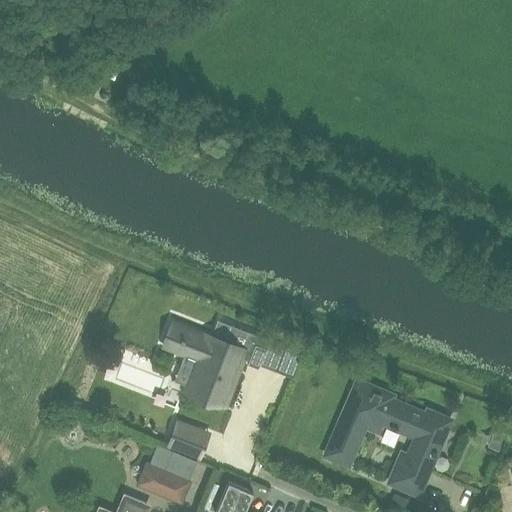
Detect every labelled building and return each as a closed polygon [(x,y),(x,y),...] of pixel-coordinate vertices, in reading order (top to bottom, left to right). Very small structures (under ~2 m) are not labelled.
[(172,322),(164,343),(175,347),(198,356),(185,389),(222,403),(240,355),(275,369),(284,345),(256,334),(230,324),(225,340),(207,333),(206,335),(183,327),(172,322)] [(436,450),(449,419),(427,409),(425,412),(391,397),(392,394),(356,378),(323,454),(346,465),(353,450),(363,423),(376,429),(380,420),(389,423),(388,426),(395,430),(396,427),(415,435),(406,455),(402,453),(389,482),(417,495),(436,450)] [(169,446),(191,455),(199,458),(208,433),(190,426),(178,422),(169,446)] [(190,481),(164,470),(146,462),(137,484),(181,503),(190,481)] [(244,511),(252,492),(229,482),(215,511),(244,511)] [(141,511),(145,503),(124,494),(116,511),(112,511),(99,506),(96,511),(141,511)]
